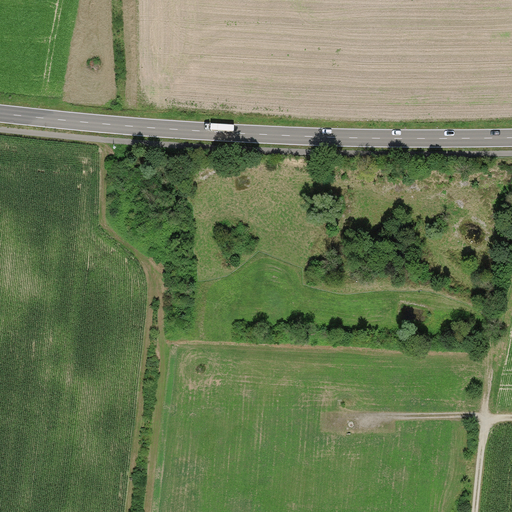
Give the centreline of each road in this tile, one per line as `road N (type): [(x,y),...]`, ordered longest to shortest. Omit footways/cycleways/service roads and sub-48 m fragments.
road 1 (primary): [(0,110),(260,133),(511,138)]
road 2 (track): [(325,414),(511,415)]
